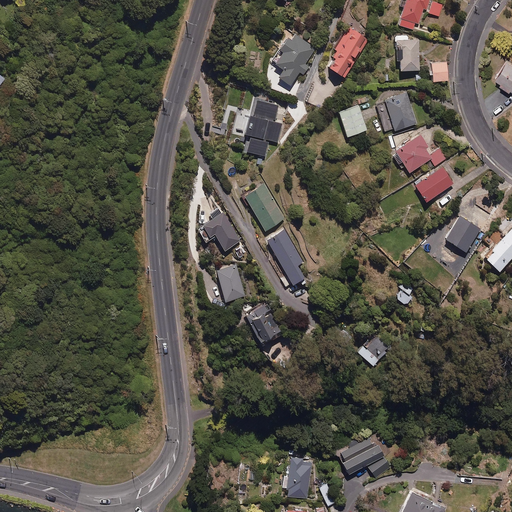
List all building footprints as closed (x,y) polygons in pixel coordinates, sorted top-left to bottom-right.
[(428,0),(405,0),(399,27),(413,31),(415,24),(419,25),(423,9),(426,10),(428,0)] [(442,5),(432,3),(429,14),(438,17),(442,5)] [(369,41),(349,28),(330,58),(334,61),(327,71),(343,81),(369,41)] [(291,42),(287,40),(279,52),(278,51),(271,63),(276,66),(275,67),(283,73),(278,81),(290,89),(299,74),(304,77),(310,68),(305,65),(315,49),(295,36),(291,42)] [(408,42),(408,37),(395,37),(396,63),(400,63),(400,73),(419,72),(418,41),(408,42)] [(447,82),(446,63),(431,64),(433,83),(447,82)] [(500,85),(499,86),(510,93),(511,92),(511,65),(508,63),(495,82),(500,85)] [(376,109),(386,135),(394,132),(417,124),(406,93),(384,101),(385,106),(376,109)] [(244,148),(243,153),(257,156),(255,166),(263,167),(268,144),(268,142),(278,144),(282,125),(274,123),(275,121),(278,107),(254,102),(251,115),(249,122),(247,121),(244,137),(249,138),(249,140),(247,149),(244,148)] [(367,132),(358,106),(338,113),(347,139),(367,132)] [(432,154),(420,136),(391,155),(400,169),(403,167),(409,175),(431,160),(435,167),(445,160),(438,149),(432,154)] [(454,185),(442,168),(414,187),(426,204),(454,185)] [(284,217),(263,181),(244,192),(264,228),(284,217)] [(239,239),(222,209),(197,223),(205,238),(211,234),(209,231),(213,229),(223,247),(239,239)] [(478,227),(458,213),(442,235),(463,250),(478,227)] [(511,251),(511,224),(480,254),(494,268),(511,251)] [(292,281),(304,274),(297,263),(302,260),(283,227),(266,237),(288,273),(280,277),(285,285),(292,281)] [(244,293),(236,262),(216,267),(223,298),(244,293)] [(412,286),(405,281),(395,295),(406,303),(412,296),(407,292),(412,286)] [(265,314),(260,305),(245,312),(257,335),(278,325),(271,311),(265,314)] [(390,344),(371,326),(362,335),(366,339),(356,350),(372,364),(390,344)] [(371,441),(367,433),(338,446),(348,468),(383,452),(376,438),(371,441)] [(302,454),(290,453),(285,485),(288,485),(287,494),(307,497),(312,460),(302,459),(302,454)] [(391,466),(384,454),(368,464),(375,476),(391,466)] [(336,501),(330,480),(320,483),(326,504),(336,501)] [(431,499),(411,490),(400,511),(439,511),(442,506),(430,501),(431,499)]
